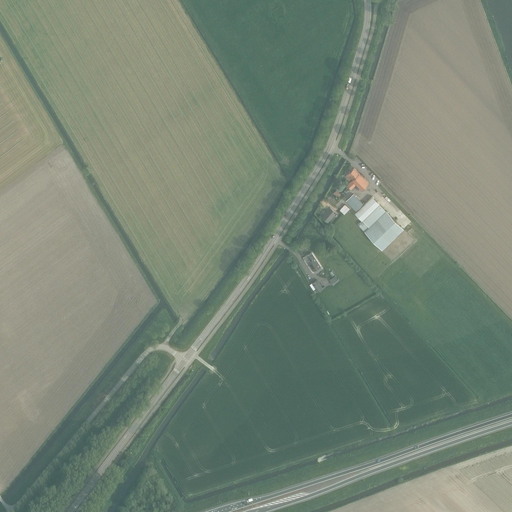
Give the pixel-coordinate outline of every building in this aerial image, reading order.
[(361,190),(369,183),(354,168),(345,176),(349,180),(352,178),(353,179),(347,185),(351,189),(356,184),(361,190)] [(353,193),(346,201),(356,211),(364,204),(353,193)] [(356,211),(355,213),(362,221),(363,220),(379,204),(379,203),(372,196),(364,204),(356,211)] [(349,209),(345,204),(339,210),(344,214),(349,209)] [(379,204),(363,220),(369,227),(386,211),(379,204)] [(328,222),(336,213),(330,207),(322,217),(328,222)] [(369,227),(364,231),(382,250),(404,229),(386,211),(369,227)] [(313,271),(314,271),(315,273),(322,269),(312,253),(307,256),(310,260),(307,262),(313,271)] [(318,292),(323,289),(317,280),(312,283),(318,292)]
